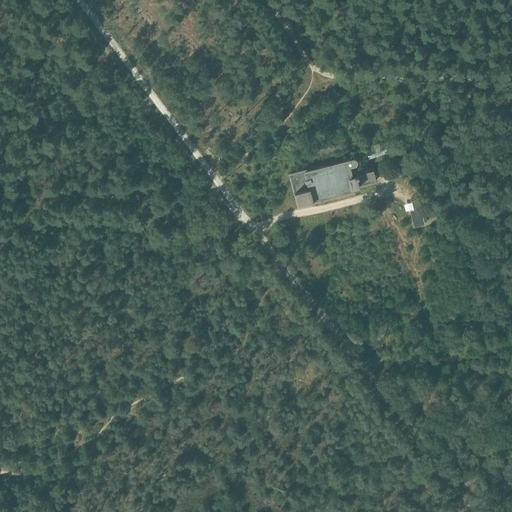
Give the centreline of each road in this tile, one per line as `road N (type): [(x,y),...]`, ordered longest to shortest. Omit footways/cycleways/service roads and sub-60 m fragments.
road 1 (unclassified): [(475,511),(238,210)]
road 2 (track): [(213,179),(75,0)]
road 3 (track): [(312,70),(282,125),(208,183)]
